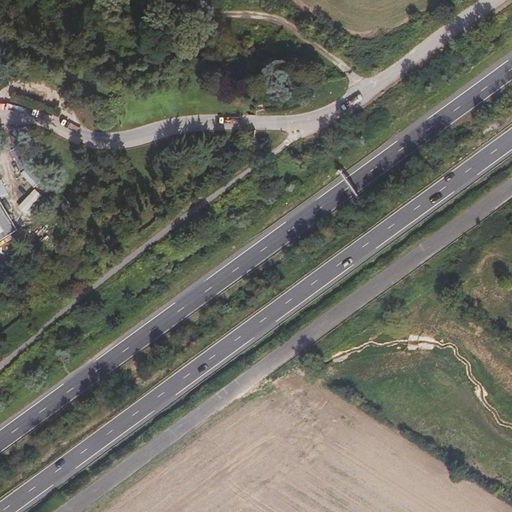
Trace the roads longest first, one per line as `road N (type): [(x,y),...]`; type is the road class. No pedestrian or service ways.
road 1 (trunk): [(511,68),(0,441)]
road 2 (trunk): [(0,511),(511,138)]
road 3 (unclassified): [(64,511),(511,187)]
